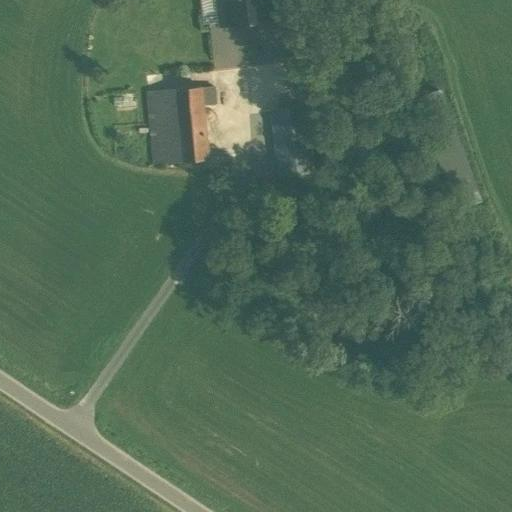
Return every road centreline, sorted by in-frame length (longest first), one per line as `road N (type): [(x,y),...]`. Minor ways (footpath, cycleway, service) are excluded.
road 1 (unclassified): [(0,381),(194,511)]
road 2 (unknown): [(253,105),(405,59)]
